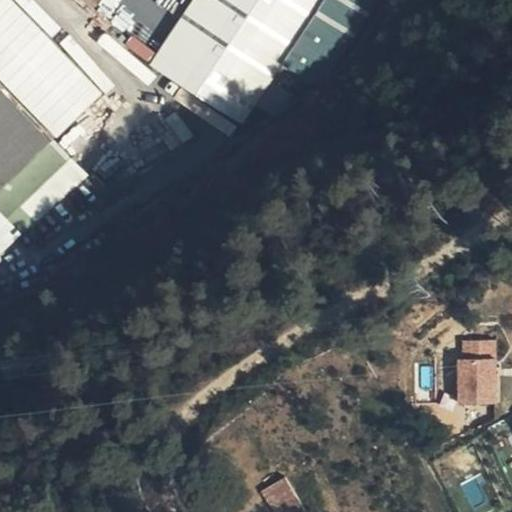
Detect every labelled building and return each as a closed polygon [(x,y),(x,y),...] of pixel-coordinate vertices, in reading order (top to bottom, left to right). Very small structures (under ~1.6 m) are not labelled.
[(0,0),(0,73),(58,135),(116,81),(68,29),(62,34),(30,0),(0,0)] [(269,0),(177,0),(122,84),(209,144),(295,17),(269,0)] [(0,244),(60,185),(0,123),(0,244)] [(502,400),(500,335),(460,336),(462,401),(502,400)] [(276,511),(309,511),(290,473),(264,486),(276,511)]
